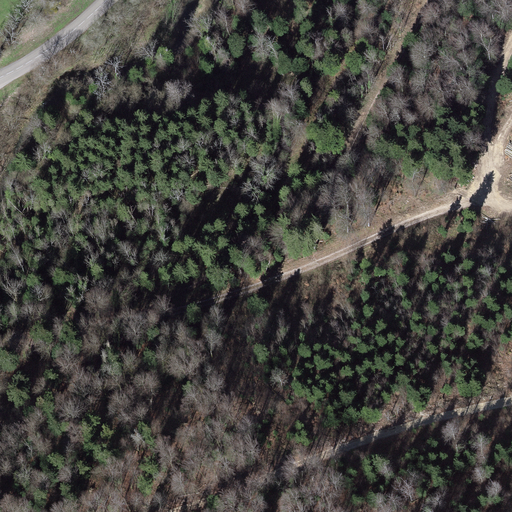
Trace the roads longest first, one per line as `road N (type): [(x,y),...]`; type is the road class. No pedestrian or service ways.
road 1 (track): [(148,308),(294,219),(356,127),(423,0)]
road 2 (track): [(169,511),(446,408),(511,395)]
road 3 (track): [(148,308),(248,291),(487,194)]
road 4 (track): [(511,48),(497,80),(484,159),(487,194),(511,206)]
road 5 (track): [(0,348),(148,308)]
road 6 (secondary): [(107,0),(0,77)]
